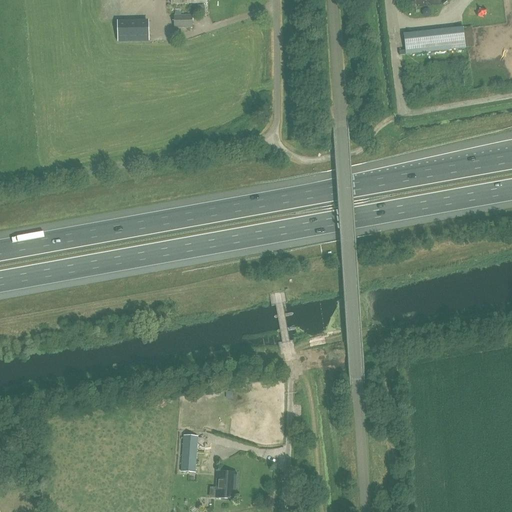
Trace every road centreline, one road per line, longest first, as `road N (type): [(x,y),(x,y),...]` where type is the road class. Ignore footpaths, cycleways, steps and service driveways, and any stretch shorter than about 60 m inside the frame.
road 1 (motorway): [(0,281),(511,190)]
road 2 (motorway): [(511,159),(0,249)]
road 3 (unclassified): [(366,511),(333,0)]
road 4 (unclassified): [(0,184),(272,137)]
road 5 (unclassified): [(272,137),(293,157),(314,160),(355,152),(395,116),(511,98)]
road 6 (unclassified): [(283,511),(290,360)]
road 7 (unclassified): [(272,137),(274,0)]
